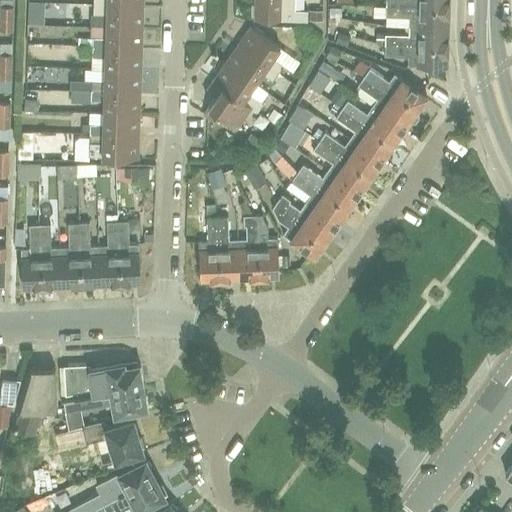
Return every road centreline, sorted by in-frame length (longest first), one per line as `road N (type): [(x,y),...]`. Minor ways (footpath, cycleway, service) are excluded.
road 1 (residential): [(279,364),(442,133)]
road 2 (residential): [(167,319),(173,89)]
road 3 (residential): [(436,473),(279,364)]
road 4 (residential): [(0,327),(167,319)]
road 5 (tertiary): [(511,136),(491,74),(485,0)]
road 6 (residential): [(279,364),(167,319)]
road 7 (residential): [(436,473),(511,380)]
